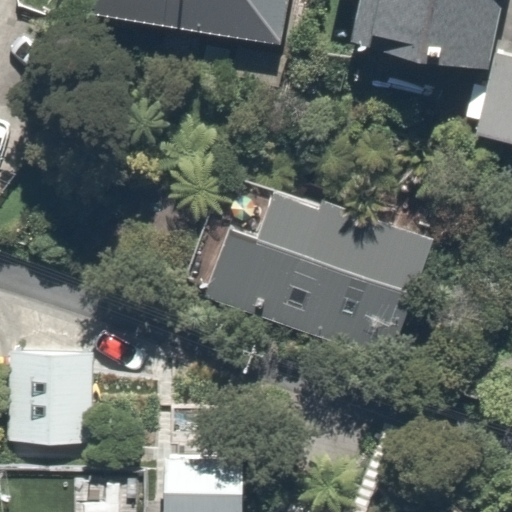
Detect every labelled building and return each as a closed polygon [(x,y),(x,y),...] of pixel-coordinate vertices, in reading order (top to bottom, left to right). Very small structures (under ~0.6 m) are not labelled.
[(91,0),(89,20),(285,42),(289,0),(91,0)] [(508,0),(350,0),(358,1),(349,53),(471,76),(461,130),(511,139),(511,51),(499,49),(508,0)] [(71,102),(0,93),(0,196),(58,204),(71,102)] [(406,370),(462,235),(366,195),(357,216),(273,181),(253,229),(226,218),(199,284),(406,370)] [(511,339),(491,330),(466,389),(511,408),(511,339)] [(100,343),(10,342),(9,441),(98,443),(100,343)] [(242,511),(244,451),(166,449),(164,511),(242,511)] [(420,511),(395,500),(389,511),(420,511)]
